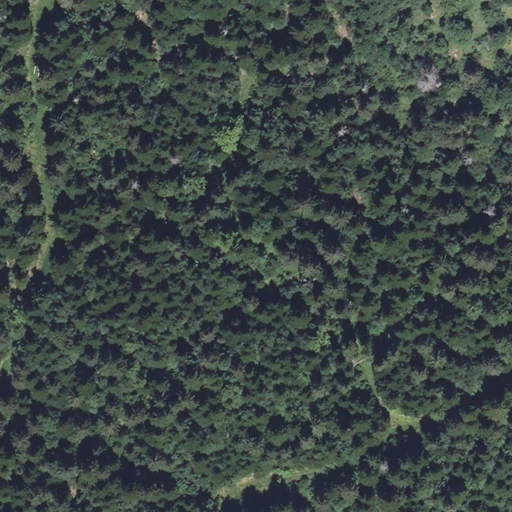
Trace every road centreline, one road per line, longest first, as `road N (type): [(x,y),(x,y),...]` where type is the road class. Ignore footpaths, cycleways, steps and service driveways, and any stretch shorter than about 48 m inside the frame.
road 1 (track): [(411,428),(379,402),(350,321),(274,248),(236,224),(222,189),(240,93),(310,0)]
road 2 (track): [(52,0),(34,33),(30,70),(44,201),(57,238),(24,309),(20,344),(0,376)]
road 3 (track): [(511,367),(388,441),(271,480),(226,511)]
